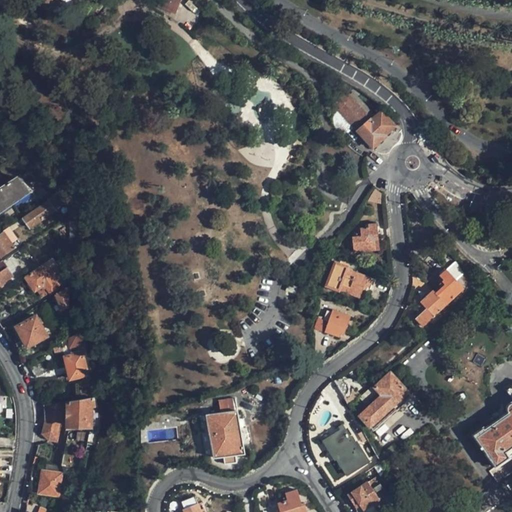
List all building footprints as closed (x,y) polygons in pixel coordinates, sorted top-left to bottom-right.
[(198,1),(182,2),(185,28),(200,27),(198,1)] [(345,85),(343,89),(348,94),(351,92),(345,85)] [(333,104),(372,148),(386,137),(385,136),(395,127),(381,112),(371,120),(348,94),(343,89),(333,104)] [(0,209),(27,191),(21,183),(20,184),(15,178),(0,187),(0,209)] [(64,201),(56,191),(42,201),(49,211),(64,201)] [(450,203),(445,194),(436,199),(440,208),(450,203)] [(49,211),(42,201),(17,218),(25,229),(49,211)] [(61,240),(71,241),(73,226),(73,220),(73,218),(68,217),(67,225),(63,224),(61,240)] [(361,229),(362,234),(362,238),(356,239),(352,239),(354,253),(375,251),(373,240),(377,240),(376,224),(368,225),(368,228),(361,229)] [(35,291),(41,287),(43,285),(45,287),(47,291),(55,286),(51,280),(42,266),(25,278),(35,291)] [(0,283),(11,275),(5,267),(0,270),(0,283)] [(370,281),(369,280),(367,279),(346,270),(338,291),(358,299),(362,289),(364,289),(366,289),(368,288),(369,286),(370,283),(370,281)] [(435,294),(446,306),(463,290),(447,271),(440,277),(444,281),(440,285),(442,288),(435,294)] [(51,280),(55,286),(60,283),(56,277),(51,280)] [(68,304),(67,284),(50,296),(58,310),(68,305),(68,304)] [(422,327),(446,306),(435,294),(433,291),(419,302),(426,310),(415,319),(422,327)] [(6,309),(0,312),(0,323),(11,316),(6,309)] [(332,312),(331,314),(325,332),(338,338),(340,335),(343,336),(350,318),(332,312)] [(325,332),(331,314),(328,313),(324,322),(317,319),(314,329),(324,333),(325,332)] [(21,338),(12,344),(17,352),(26,346),(27,347),(46,336),(34,316),(15,328),(21,338)] [(77,332),(60,342),(62,353),(69,351),(68,347),(72,347),(80,345),(83,344),(81,336),(77,332)] [(60,342),(52,347),(54,355),(62,353),(60,342)] [(80,353),(70,356),(63,358),(69,380),(86,376),(80,353)] [(41,363),(30,371),(34,377),(45,369),(41,363)] [(404,400),(410,395),(390,373),(375,387),(381,394),(360,415),(372,429),(395,409),(396,411),(406,402),(404,400)] [(93,399),(92,392),(88,393),(86,394),(85,388),(84,382),(78,383),(81,400),(91,399),(93,399)] [(372,387),(361,397),(365,402),(376,392),(372,387)] [(361,397),(359,395),(350,404),(357,412),(366,403),(365,402),(361,397)] [(91,399),(81,400),(68,403),(70,429),(97,427),(91,399)] [(237,413),(235,401),(219,403),(221,415),(237,413)] [(65,403),(43,406),(43,410),(44,416),(44,421),(40,433),(48,443),(56,444),(65,403)] [(511,403),(509,405),(508,407),(507,408),(506,413),(483,429),(483,428),(472,435),(495,468),(510,457),(506,452),(511,447),(511,403)] [(244,455),(237,413),(221,415),(207,417),(210,434),(214,460),(223,459),(224,466),(236,464),(236,456),(244,455)] [(210,434),(207,417),(199,418),(202,436),(210,434)] [(322,442),(342,429),(339,424),(320,437),(322,442)] [(355,449),(342,429),(322,442),(334,459),(335,458),(346,475),(368,461),(358,447),(355,449)] [(384,465),(400,454),(393,444),(377,455),(384,465)] [(42,459),(34,456),(32,466),(39,468),(42,459)] [(61,492),(63,472),(43,469),(41,483),(40,490),(61,492)] [(351,493),(362,510),(371,504),(386,495),(375,478),(367,483),(366,483),(351,493)] [(305,511),(303,504),(300,505),(296,491),(284,494),(286,502),(270,507),(271,511),(305,511)] [(37,511),(39,507),(26,503),(25,511),(37,511)]
